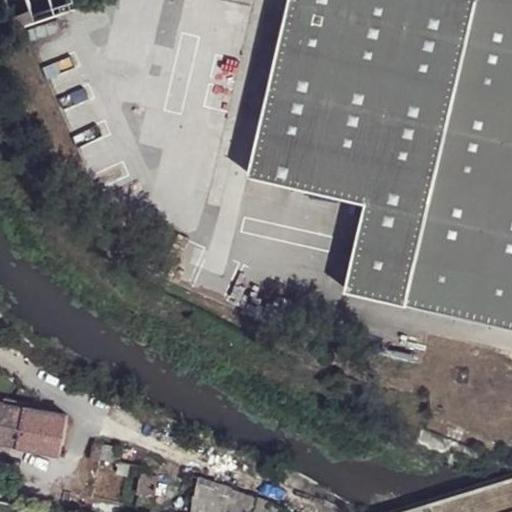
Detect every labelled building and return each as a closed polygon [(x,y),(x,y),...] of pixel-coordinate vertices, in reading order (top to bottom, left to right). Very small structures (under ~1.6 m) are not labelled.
[(4,0),(14,28),(78,8),(75,0),(4,0)] [(356,199),(337,285),(396,298),(467,0),(282,0),(241,171),(356,199)] [(511,0),(467,0),(396,298),(511,326),(511,0)] [(0,443),(19,446),(24,411),(0,406),(0,443)] [(24,411),(19,446),(61,455),(68,419),(24,411)] [(102,461),(105,447),(104,445),(94,444),(91,462),(101,465),(102,461)] [(137,454),(105,447),(102,461),(133,467),(137,454)] [(158,478),(143,475),(141,496),(155,498),(158,478)] [(289,511),(202,477),(194,511),(224,511),(225,511),(289,511)] [(0,494),(17,497),(20,484),(0,481),(0,494)]
